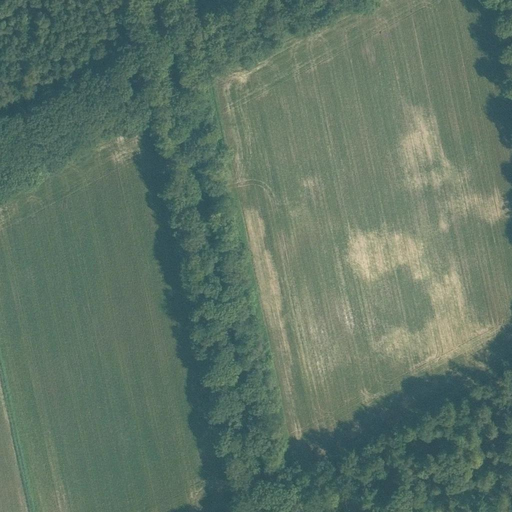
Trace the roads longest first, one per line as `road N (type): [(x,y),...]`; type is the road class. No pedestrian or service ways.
road 1 (track): [(158,0),(272,511)]
road 2 (track): [(0,148),(272,0)]
road 3 (track): [(301,511),(511,398)]
